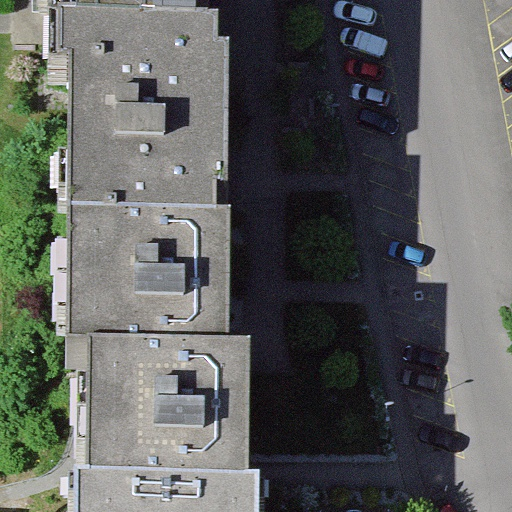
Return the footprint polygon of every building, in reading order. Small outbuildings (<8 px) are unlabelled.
[(35,0),(36,31),(48,31),(47,66),(212,66),(212,37),(187,37),(188,13),(199,13),(199,0),(35,0)] [(47,66),(38,66),(38,99),(65,99),(66,171),(54,171),(54,223),(66,223),(66,251),(217,251),(217,208),(227,208),(227,66),(212,66),(47,66)] [(217,251),(66,251),(66,284),(56,284),(56,351),(66,351),(66,375),(81,375),(231,375),(231,251),(217,251)] [(231,375),(81,375),(81,499),(246,499),(245,375),(231,375)] [(81,499),(67,499),(67,511),(257,511),(258,498),(246,499),(81,499)]
